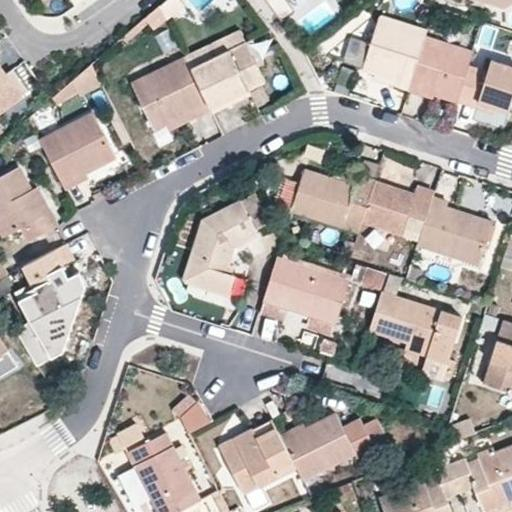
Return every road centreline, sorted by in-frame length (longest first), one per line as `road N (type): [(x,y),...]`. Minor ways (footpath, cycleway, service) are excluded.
road 1 (residential): [(122,306),(137,224),(156,195),(319,110),(511,170)]
road 2 (residential): [(0,472),(79,422),(122,306)]
road 3 (residential): [(3,0),(30,39),(51,44),(80,39),(135,0)]
road 4 (residential): [(122,306),(224,346),(238,385)]
